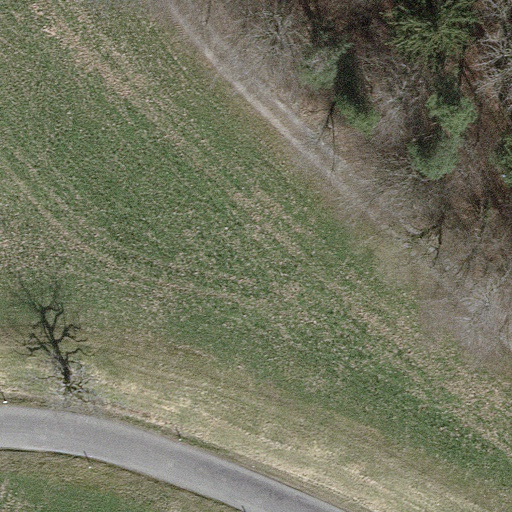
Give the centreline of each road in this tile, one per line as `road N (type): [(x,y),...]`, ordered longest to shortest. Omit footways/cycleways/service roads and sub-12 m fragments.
road 1 (track): [(511,324),(228,68),(187,0)]
road 2 (unclassified): [(0,424),(60,422),(211,459),(323,511)]
